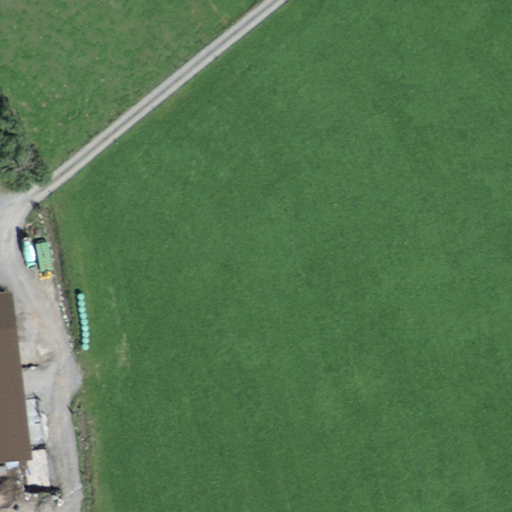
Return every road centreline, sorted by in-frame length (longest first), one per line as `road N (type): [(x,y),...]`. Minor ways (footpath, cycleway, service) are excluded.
road 1 (track): [(275,0),(0,217)]
road 2 (track): [(73,511),(45,338),(6,214)]
